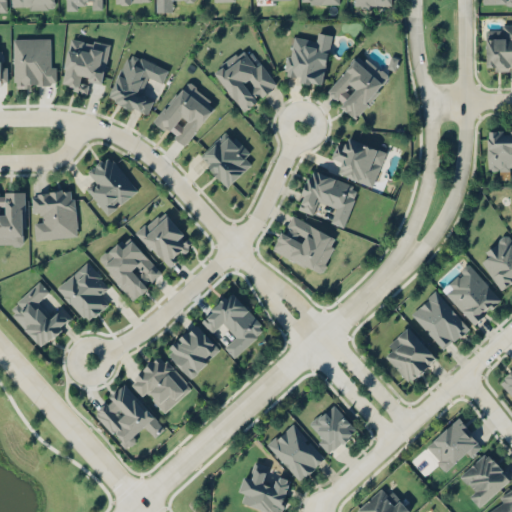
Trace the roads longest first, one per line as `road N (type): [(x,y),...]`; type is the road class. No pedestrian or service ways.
road 1 (tertiary): [(388,272),(126,511)]
road 2 (residential): [(300,124),(260,211),(232,247),(91,360)]
road 3 (residential): [(258,272),(122,133),(68,118),(0,117)]
road 4 (tertiary): [(388,272),(425,243),(454,190),(463,152),(463,0)]
road 5 (tertiary): [(412,0),(430,148),(426,181),(388,272)]
road 6 (residential): [(511,322),(323,503)]
road 7 (residential): [(408,423),(294,295),(258,272)]
road 8 (residential): [(258,272),(275,307),(391,438)]
road 9 (tertiary): [(139,501),(0,348)]
